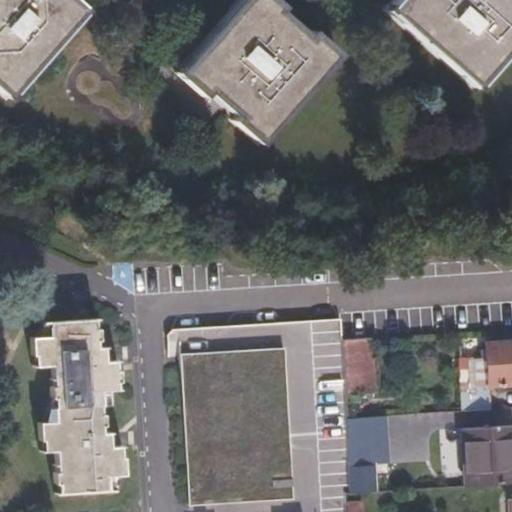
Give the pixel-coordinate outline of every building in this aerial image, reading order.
[(69,21),(82,4),(77,0),(0,0),(0,89),(5,93),(18,79),(24,85),(74,26),(69,21)] [(324,67),(339,52),(319,32),(307,43),(278,17),(286,7),(278,0),(255,0),(252,4),(249,3),(198,60),(196,60),(181,77),(208,100),(217,90),(247,116),(239,125),(259,141),(273,125),(278,129),(329,71),(324,67)] [(484,83),(511,51),(511,0),(399,0),(396,4),(412,19),(408,24),(465,74),(470,71),(484,83)] [(90,323),(90,315),(43,317),(44,332),(25,333),(26,350),(30,350),(31,362),(46,362),(47,382),(44,383),(45,397),(48,397),(49,421),(32,422),(33,440),(37,441),(38,452),(52,452),(52,471),(50,472),(51,485),(54,486),(54,492),(104,490),(103,475),(123,474),(122,454),(119,454),(118,442),(106,442),(106,431),(98,431),(98,425),(101,424),(101,412),(96,413),(96,403),(108,402),(107,387),(113,386),(113,378),(115,377),(115,365),(112,365),(111,357),(100,358),(99,344),(92,344),(92,337),(95,337),(94,323),(90,323)] [(343,393),(340,339),(338,317),(176,328),(186,504),(345,495),(346,493),(350,492),(347,439),(346,419),(345,417),(343,393)] [(367,368),(365,337),(340,339),(343,393),(372,392),(371,368),(367,368)] [(409,415),(487,410),(487,389),(511,387),(511,339),(483,341),(484,347),(476,347),(477,357),(457,358),(459,392),(408,395),(409,415)] [(461,429),(463,485),(510,482),(508,426),(461,429)] [(347,439),(350,492),(374,490),(371,437),(347,439)] [(345,502),(345,511),(358,511),(358,502),(345,502)]
